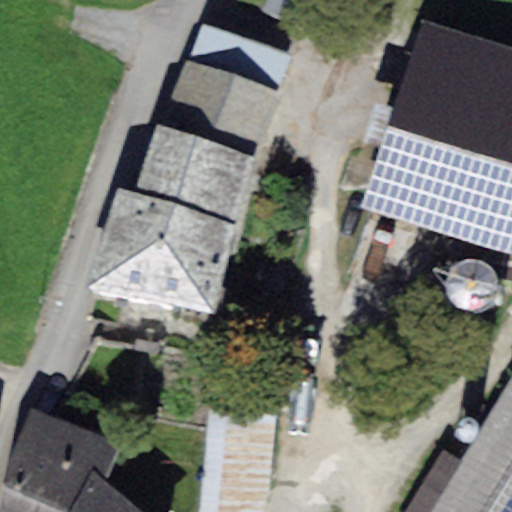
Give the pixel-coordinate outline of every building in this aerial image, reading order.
[(511,46),(423,19),(365,210),(511,253),(511,46)] [(189,59),(275,89),(288,53),(202,23),(189,59)] [(158,125),(252,157),(275,89),(189,59),(158,125)] [(136,192),(122,188),(89,284),(211,311),(230,222),(252,157),(158,125),(136,192)] [(511,511),(511,385),(432,511),(511,511)] [(279,396),(212,398),(202,511),(264,511),(272,481),(279,396)] [(121,440),(32,407),(6,480),(0,505),(0,511),(144,511),(106,478),(121,440)]
